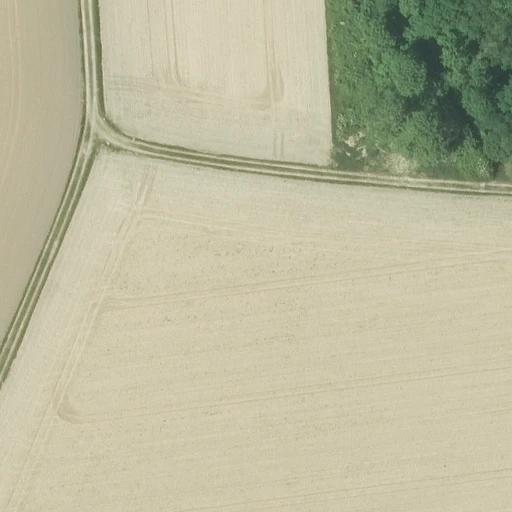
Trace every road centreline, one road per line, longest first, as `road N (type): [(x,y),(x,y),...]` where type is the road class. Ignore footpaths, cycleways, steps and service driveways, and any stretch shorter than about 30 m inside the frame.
road 1 (track): [(87,148),(511,188)]
road 2 (track): [(0,363),(87,148)]
road 3 (track): [(87,148),(79,0)]
